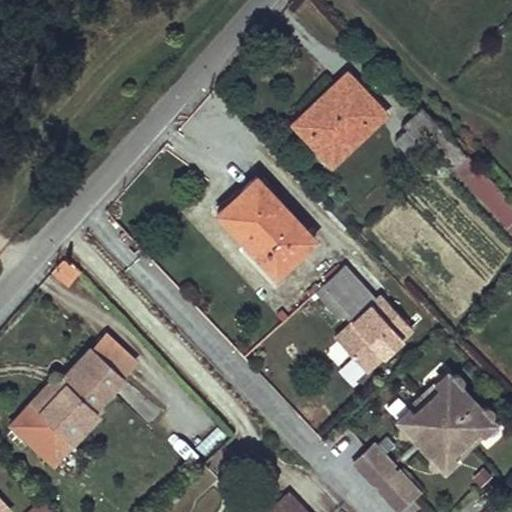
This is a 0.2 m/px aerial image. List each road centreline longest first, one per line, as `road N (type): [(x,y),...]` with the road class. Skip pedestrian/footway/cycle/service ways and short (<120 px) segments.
road 1 (unknown): [(81,192),(381,511)]
road 2 (unclassified): [(252,0),(0,283)]
